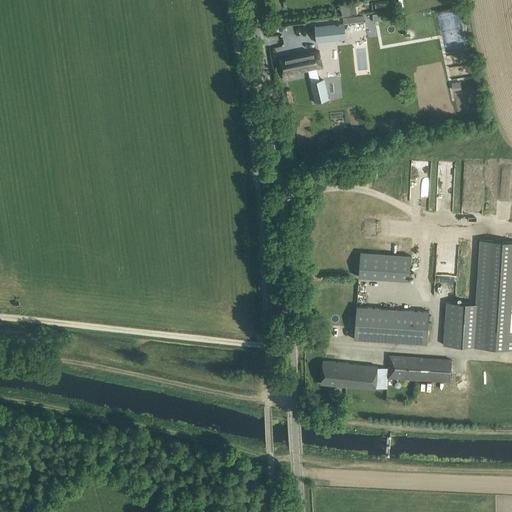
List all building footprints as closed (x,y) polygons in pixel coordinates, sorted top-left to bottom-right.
[(357,5),(349,6),(349,7),(350,14),(351,14),(358,14),(357,5)] [(316,25),(315,25),(317,43),(318,43),(317,41),(336,39),(335,25),(316,27),(316,25)] [(289,56),(280,59),(285,79),(294,76),(296,76),(295,74),(308,70),(315,101),(314,102),(314,103),(330,99),(330,98),(329,98),(324,80),(320,81),(317,68),(322,67),(318,50),(289,56)] [(464,53),(447,54),(449,73),(466,72),(464,53)] [(357,83),(358,95),(386,95),(385,82),(357,83)] [(286,105),(293,103),(290,90),(283,91),(286,105)] [(462,213),(481,214),(484,167),(464,166),(464,182),(479,183),(479,190),(467,190),(466,198),(468,198),(468,203),(462,202),(462,213)] [(497,203),(497,220),(509,220),(510,204),(497,203)] [(444,345),(472,346),(511,348),(511,241),(480,239),(475,303),(446,302),(444,345)] [(408,280),(409,255),(357,252),(356,277),(408,280)] [(452,297),(453,286),(440,286),(441,280),(435,280),(434,297),(452,297)] [(389,341),(391,309),(357,307),(355,339),(389,341)] [(389,341),(427,344),(429,312),(391,309),(389,341)] [(450,382),(452,360),(389,355),(388,378),(450,382)] [(375,388),(377,367),(323,361),(321,383),(375,388)]
